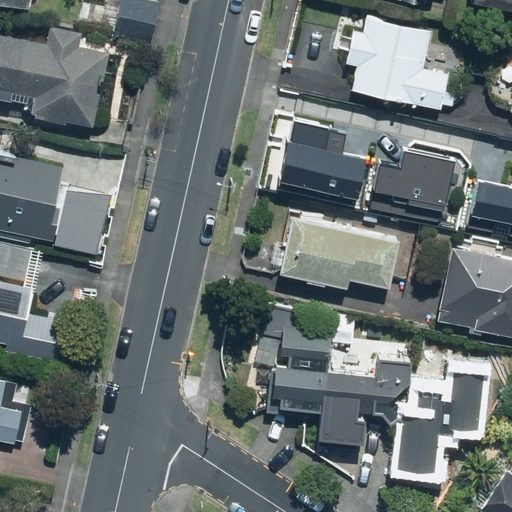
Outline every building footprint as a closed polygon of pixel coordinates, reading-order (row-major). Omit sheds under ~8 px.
[(0,0),(0,4),(25,11),(27,0),(0,0)] [(158,1),(154,0),(117,0),(114,14),(152,24),(158,1)] [(438,0),(396,0),(436,10),(438,0)] [(511,0),(465,0),(465,3),(511,12),(511,0)] [(428,29),(363,16),(360,30),(348,28),(341,63),(351,65),(346,90),(388,99),(437,108),(445,72),(421,66),(428,29)] [(89,127),(106,52),(77,46),(80,33),(47,25),(43,42),(0,32),(0,89),(29,96),(25,112),(89,127)] [(287,138),(276,191),(363,210),(375,157),(350,152),(354,131),(296,118),(291,141),(287,138)] [(384,161),(372,208),(442,226),(458,164),(408,150),(404,166),(384,161)] [(0,152),(0,236),(28,243),(29,236),(50,240),(57,206),(53,205),(62,165),(0,152)] [(511,191),(481,184),(471,230),(511,238),(511,191)] [(104,198),(65,189),(52,244),(91,253),(104,198)] [(394,237),(286,214),(273,273),(342,289),(344,279),(385,288),(394,237)] [(0,342),(3,344),(2,350),(54,362),(64,320),(27,311),(33,288),(22,286),(31,249),(0,242),(0,342)] [(511,336),(511,258),(446,245),(431,320),(511,336)] [(405,279),(411,252),(396,249),(390,275),(405,279)] [(260,360),(258,360),(257,373),(266,374),(264,398),(273,399),(272,409),(313,412),(311,439),(359,444),(361,423),(393,426),(391,448),(389,469),(407,470),(430,472),(433,437),(448,439),(449,429),(474,431),(479,365),(443,362),(441,383),(410,380),(408,405),(403,405),(407,359),(371,356),(369,371),(327,367),(328,328),(302,325),(305,308),(267,301),(260,360)] [(0,440),(11,443),(19,409),(0,404),(0,396),(4,379),(0,377),(0,440)] [(511,511),(511,474),(501,468),(475,508),(479,511),(511,511)]
